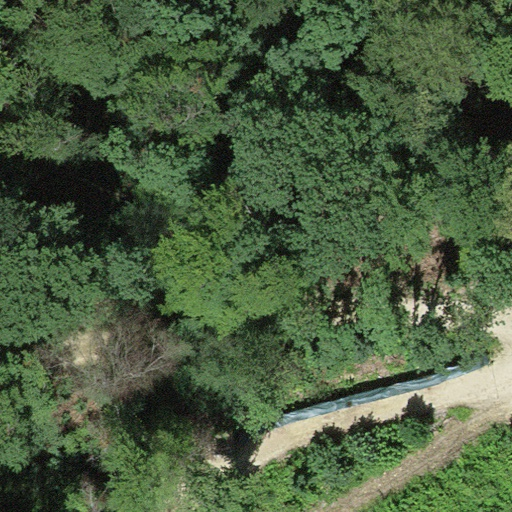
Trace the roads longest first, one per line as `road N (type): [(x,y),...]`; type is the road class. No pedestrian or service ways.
road 1 (track): [(0,364),(331,306),(511,317)]
road 2 (track): [(511,362),(276,446),(177,511)]
road 3 (track): [(511,389),(373,511)]
